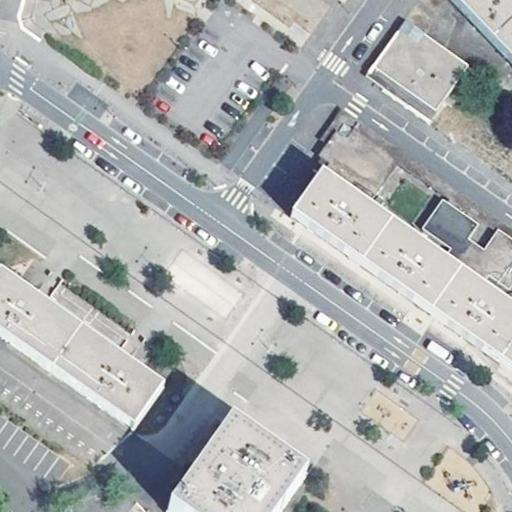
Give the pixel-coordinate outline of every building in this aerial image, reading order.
[(511,0),(445,0),(501,58),(511,68),(511,0)] [(460,65),(398,20),(365,67),(381,79),(376,86),(422,119),(437,98),(460,65)] [(511,150),(437,98),(422,119),(499,173),(511,154),(511,150)] [(361,207),(390,164),(334,124),(305,168),(313,173),(361,207)] [(511,154),(499,173),(511,182),(511,154)] [(313,173),(285,214),(311,232),(380,281),(475,350),(511,376),(511,314),(501,307),(500,308),(487,299),(457,277),(439,263),(361,207),(313,173)] [(451,246),(439,263),(457,277),(462,270),(455,265),(469,246),(460,239),(468,226),(437,205),(422,225),(451,246)] [(479,254),(469,246),(455,265),(462,270),(457,277),(487,299),(494,287),(496,290),(506,275),(509,276),(511,271),(511,248),(507,245),(492,235),(479,254)] [(0,334),(131,429),(162,385),(123,356),(40,297),(0,269),(0,334)] [(226,423),(165,511),(166,511),(277,511),(302,478),(267,453),(226,423)]
